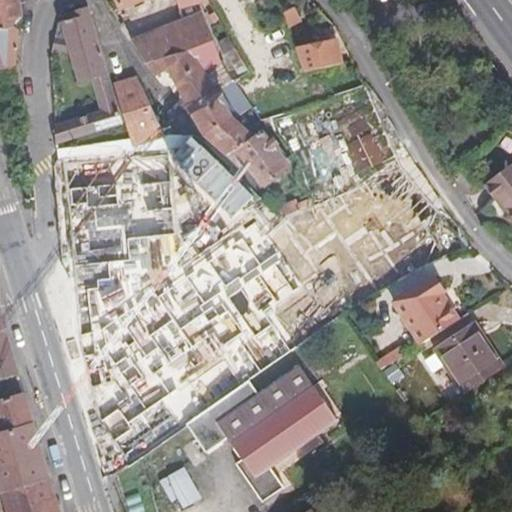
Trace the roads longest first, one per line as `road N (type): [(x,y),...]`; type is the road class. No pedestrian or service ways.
road 1 (residential): [(511,275),(457,212),(346,31),(316,0)]
road 2 (residential): [(52,0),(29,52),(44,250),(23,272)]
road 3 (secondary): [(97,511),(23,272)]
road 4 (residential): [(155,96),(113,59),(84,0)]
